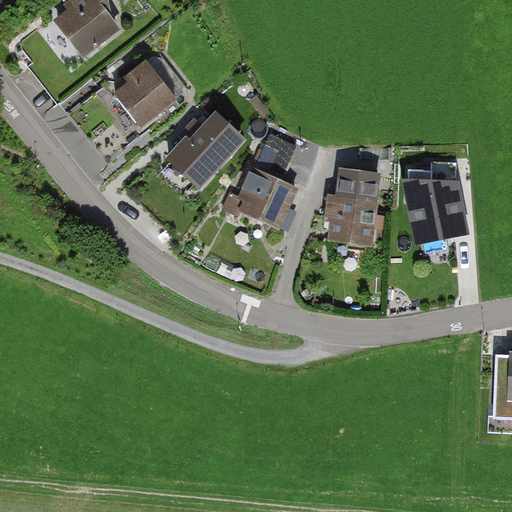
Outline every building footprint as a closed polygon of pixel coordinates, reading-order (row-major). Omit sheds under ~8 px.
[(74,0),(45,24),(79,65),(119,33),(97,6),(104,0),(74,0)] [(173,99),(144,59),(122,75),(127,83),(110,95),(134,127),(173,99)] [(191,123),(162,155),(197,187),(226,154),(191,123)] [(297,177),(309,147),(272,133),(260,163),(297,177)] [(405,169),(403,200),(454,188),(451,181),(468,181),(468,160),(427,158),(428,169),(405,169)] [(328,197),(323,245),(370,251),(374,211),(386,212),(391,170),(351,165),(347,200),(328,197)] [(250,168),(232,207),(278,228),(296,189),(250,168)] [(403,200),(412,243),(464,231),(454,188),(403,200)] [(511,356),(498,356),(498,400),(511,399),(511,356)]
